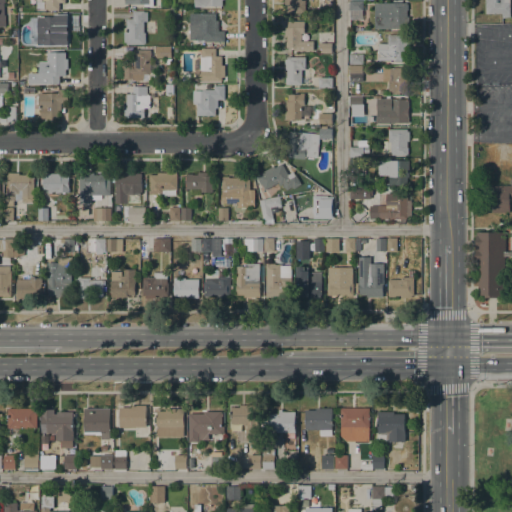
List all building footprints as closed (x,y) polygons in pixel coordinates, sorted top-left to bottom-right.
[(66,0),(66,3),(60,3),(60,11),(48,11),(48,9),(36,9),(36,1),(42,1),(42,0),(66,0)] [(305,0),(306,13),(285,13),(284,0),(305,0)] [(510,0),(510,17),(502,17),(502,13),(486,13),(486,0),(510,0)] [(349,1),(363,1),(363,11),(349,11),(349,1)] [(407,3),(407,28),(375,29),(375,3),(407,3)] [(126,44),(126,42),(124,42),(124,32),(127,32),(126,18),(133,18),(133,11),(144,11),(144,12),(147,12),(147,21),(144,21),(144,33),(145,33),(145,43),(144,43),(144,44),(126,44)] [(216,13),(216,21),(219,21),(218,31),(225,31),(225,42),(190,42),(190,25),(190,13),(216,13)] [(41,44),(41,34),(34,34),(34,19),(42,19),(42,17),(58,17),(68,17),(68,27),(62,27),(62,39),(60,39),(60,44),(41,44)] [(304,21),(304,33),(301,33),(301,41),(313,41),(313,50),(293,50),(293,48),(285,48),(285,42),(287,42),(287,36),(284,36),(284,26),(288,26),(288,21),(304,21)] [(410,34),(410,61),(391,61),(391,60),(378,60),(378,49),(379,49),(379,44),(388,44),(388,35),(410,34)] [(332,43),(332,53),(319,53),(319,43),(332,43)] [(157,46),(171,46),(171,58),(157,58),(157,46)] [(198,81),(198,69),(200,69),(200,57),(201,57),(201,48),(216,48),(216,56),(222,56),(222,65),(225,65),(225,77),(222,77),(222,81),(198,81)] [(151,50),(150,59),(155,59),(155,81),(133,80),(124,79),(124,65),(131,65),(131,57),(133,57),(133,50),(151,50)] [(68,59),(68,69),(66,69),(66,76),(62,76),(62,77),(60,77),(60,83),(46,83),(46,75),(41,75),(41,62),(47,62),(47,52),(66,52),(66,59),(68,59)] [(363,54),(363,64),(349,64),(349,54),(363,54)] [(305,69),(301,69),(301,85),(287,85),(287,84),(285,84),(285,77),(287,77),(287,70),(285,70),(285,59),(287,59),(287,57),(305,57),(305,69)] [(362,66),(363,81),(350,82),(350,66),(362,66)] [(412,68),(412,93),(389,93),(389,80),(390,80),(390,68),(412,68)] [(332,77),(332,88),(318,88),(318,77),(332,77)] [(197,116),(197,104),(193,104),(193,91),(202,91),(202,89),(214,89),(214,85),(225,85),(225,100),(218,100),(218,108),(216,108),(216,116),(197,116)] [(147,95),(148,95),(148,88),(157,88),(157,103),(150,103),(150,108),(144,108),(144,117),(123,118),(123,106),(126,106),(126,94),(133,94),(133,86),(147,86),(147,95)] [(68,89),(68,103),(61,103),(61,111),(59,111),(59,118),(41,119),(41,108),(39,108),(39,93),(58,93),(58,89),(68,89)] [(285,120),(285,101),(287,101),(287,94),(300,94),(300,93),(304,93),(304,105),(301,105),(301,106),(310,106),(311,116),(301,116),(301,120),(285,120)] [(362,97),(362,104),(364,104),(364,116),(351,117),(351,106),(350,106),(350,97),(362,97)] [(390,123),(389,112),(385,112),(385,100),(408,99),(408,115),(406,115),(406,123),(390,123)] [(16,121),(7,121),(7,106),(16,106),(16,121)] [(332,113),(332,123),(319,123),(319,113),(332,113)] [(288,158),(289,153),(285,152),(286,143),(288,143),(289,137),(288,137),(289,131),(319,134),(319,129),(331,128),(332,138),(319,139),(318,157),(305,156),(305,159),(288,158)] [(409,131),(409,141),(407,141),(407,147),(408,147),(408,154),(407,154),(407,155),(391,155),(391,154),(384,154),(384,149),(390,149),(390,142),(388,142),(388,129),(407,129),(407,131),(409,131)] [(363,147),(363,157),(349,157),(349,147),(363,147)] [(409,161),(409,185),(389,185),(389,176),(378,176),(378,161),(409,161)] [(273,166),(274,168),(282,163),(288,175),(293,172),(294,175),(295,174),(301,184),(293,189),(292,187),(286,190),(283,184),(280,186),(278,183),(265,190),(262,185),(261,185),(257,177),(258,176),(257,175),(273,166)] [(110,193),(91,193),(91,204),(89,204),(89,205),(79,204),(80,175),(82,175),(82,172),(94,173),(94,175),(99,175),(99,174),(106,174),(106,177),(110,177),(110,193)] [(212,176),(212,192),(200,192),(200,195),(191,195),(191,189),(186,189),(186,174),(192,174),(192,175),(198,175),(198,172),(207,172),(208,176),(212,176)] [(6,201),(6,173),(19,173),(19,175),(26,175),(26,173),(34,173),(34,202),(23,202),(23,199),(15,199),(16,200),(12,201),(12,205),(7,205),(7,201),(6,201)] [(43,173),(68,174),(68,188),(69,188),(69,193),(48,193),(48,189),(43,189),(43,173)] [(141,188),(142,188),(142,195),(127,195),(127,203),(115,203),(115,192),(115,173),(141,173),(141,188)] [(177,173),(177,189),(175,189),(175,196),(160,196),(160,193),(149,193),(149,175),(158,175),(158,173),(177,173)] [(222,177),(222,176),(229,176),(229,177),(237,177),(237,176),(247,176),(247,177),(249,177),(250,189),(255,189),(255,207),(237,207),(237,203),(222,203),(222,193),(222,177)] [(511,185),(511,198),(509,198),(509,212),(492,212),(492,185),(511,185)] [(349,199),(349,190),(363,190),(363,199),(349,199)] [(407,216),(407,219),(369,219),(369,205),(386,205),(386,193),(393,193),(393,191),(400,191),(400,192),(407,192),(407,194),(408,194),(408,199),(411,199),(411,216),(409,216),(407,216)] [(259,200),(279,196),(282,207),(278,207),(279,211),(272,213),(273,219),(263,221),(259,200)] [(313,213),(312,213),(313,196),(328,196),(327,197),(333,197),(333,218),(313,218),(313,213)] [(13,207),(14,221),(3,221),(3,207),(13,207)] [(47,207),(48,221),(38,221),(38,208),(47,207)] [(145,207),(146,221),(129,221),(129,207),(145,207)] [(179,207),(180,221),(170,221),(170,207),(179,207)] [(191,208),(191,220),(181,220),(181,207),(191,208)] [(228,220),(218,220),(218,207),(228,207),(228,220)] [(111,208),(111,221),(93,221),(93,208),(111,208)] [(357,221),(352,216),(361,208),(366,213),(357,221)] [(505,295),(478,295),(478,260),(474,260),(475,236),(476,236),(476,232),(505,232),(505,251),(505,257),(505,295)] [(355,251),(345,251),(345,237),(355,237),(355,251)] [(0,239),(3,239),(3,238),(13,238),(13,256),(10,256),(2,256),(2,251),(3,251),(3,249),(0,249),(0,239)] [(74,251),(64,251),(64,244),(60,244),(60,238),(74,238),(74,251)] [(105,252),(87,252),(87,238),(105,238),(105,252)] [(122,251),(106,251),(106,239),(122,238),(122,251)] [(170,238),(170,251),(153,251),(153,238),(170,238)] [(201,238),(201,251),(191,251),(191,238),(201,238)] [(220,256),(212,256),(212,251),(202,251),(202,238),(220,238),(220,256)] [(263,238),(262,251),(243,251),(243,239),(263,238)] [(274,252),(264,252),(264,238),(274,238),(274,252)] [(324,251),(314,251),(314,238),(324,238),(324,251)] [(339,252),(326,252),(326,238),(339,238),(339,252)] [(386,251),(376,251),(376,238),(386,238),(386,251)] [(397,238),(397,251),(387,252),(387,238),(397,238)] [(17,251),(17,257),(14,257),(14,239),(24,239),(24,251),(17,251)] [(310,259),(296,259),(296,241),(309,241),(310,259)] [(10,270),(11,270),(11,297),(2,297),(2,296),(0,296),(0,266),(2,266),(2,256),(10,256),(10,266),(10,270)] [(47,262),(58,262),(58,256),(72,257),(71,297),(55,297),(55,295),(47,295),(47,262)] [(383,284),(382,284),(383,296),(367,297),(367,295),(359,295),(359,284),(358,257),(370,256),(370,263),(383,263),(383,284)] [(323,271),(314,271),(314,261),(323,261),(323,271)] [(259,297),(243,297),(243,295),(236,295),(236,266),(245,266),(245,263),(259,263),(259,297)] [(281,264),(282,277),(291,277),(292,295),(273,296),(266,296),(266,265),(268,265),(268,263),(275,263),(275,265),(281,264)] [(301,267),(301,271),(308,271),(308,278),(309,278),(309,279),(322,278),(322,297),(305,298),(305,296),(297,296),(297,279),(294,279),(294,267),(301,267)] [(353,267),(352,283),(353,283),(353,295),(327,295),(327,283),(328,283),(328,267),(353,267)] [(111,271),(121,271),(121,275),(123,275),(123,269),(135,269),(135,284),(134,284),(134,295),(127,295),(127,297),(111,297),(111,271)] [(230,295),(228,295),(228,298),(205,299),(205,295),(203,295),(203,282),(205,282),(205,270),(218,270),(218,277),(230,276),(230,295)] [(154,277),(154,272),(167,272),(167,284),(168,284),(168,295),(155,295),(155,298),(145,298),(145,294),(142,294),(142,277),(154,277)] [(30,279),(30,278),(41,277),(41,302),(16,303),(16,279),(30,279)] [(90,280),(96,280),(96,277),(102,277),(102,280),(105,280),(105,285),(103,285),(103,296),(102,296),(102,297),(96,297),(96,296),(89,296),(89,298),(77,298),(77,294),(75,294),(75,279),(77,279),(77,277),(90,277),(90,280)] [(198,298),(184,297),(184,296),(174,296),(174,277),(185,278),(185,279),(198,279),(198,298)] [(414,295),(411,295),(411,298),(402,298),(402,296),(395,296),(395,297),(389,297),(389,296),(388,296),(388,280),(389,280),(389,279),(401,279),(401,277),(414,277),(414,295)] [(120,427),(120,407),(130,407),(130,405),(146,405),(146,427),(120,427)] [(231,407),(240,407),(240,405),(258,405),(258,441),(246,441),(246,428),(247,428),(247,425),(231,425),(231,407)] [(8,408),(37,408),(37,428),(8,428),(8,408)] [(110,408),(110,439),(101,439),(101,435),(95,435),(95,434),(84,434),(84,408),(110,408)] [(157,411),(166,411),(166,408),(184,408),(184,436),(157,436),(157,428),(157,411)] [(305,410),(316,410),(316,408),(331,408),(332,435),(320,436),(320,429),(306,430),(305,410)] [(340,408),(369,408),(369,442),(356,442),(356,443),(345,443),(345,440),(341,435),(340,408)] [(42,409),(54,409),(54,414),(57,414),(57,412),(73,412),(73,429),(73,440),(73,447),(61,447),(61,440),(55,440),(55,433),(42,433),(42,409)] [(295,433),(267,433),(266,414),(279,414),(279,409),(282,409),(282,412),(295,411),(295,433)] [(194,440),(194,433),(193,433),(193,413),(204,413),(204,411),(222,411),(222,413),(223,413),(223,416),(222,416),(222,426),(224,426),(224,433),(221,433),(221,434),(209,434),(209,440),(194,440)] [(378,420),(376,420),(376,417),(378,417),(378,411),(394,411),(394,413),(404,414),(404,430),(405,430),(405,441),(388,441),(388,439),(386,439),(386,433),(378,433),(378,420)] [(263,469),(263,449),(274,449),(274,469),(263,469)] [(126,450),(126,469),(114,469),(115,450),(126,450)] [(215,455),(215,450),(222,450),(222,455),(224,455),(224,469),(212,469),(211,455),(215,455)] [(24,470),(24,454),(38,454),(38,470),(24,470)] [(260,454),(260,468),(249,469),(249,455),(260,454)] [(348,469),(335,469),(335,454),(348,454),(348,469)] [(15,455),(15,469),(3,469),(3,455),(15,455)] [(75,455),(75,468),(64,469),(64,455),(75,455)] [(112,455),(112,469),(100,469),(101,455),(112,455)] [(186,469),(175,468),(175,455),(186,455),(186,469)] [(333,469),(322,469),(322,455),(333,455),(333,469)] [(384,455),(384,468),(372,469),(372,455),(384,455)] [(112,486),(113,500),(101,500),(101,486),(112,486)] [(164,502),(150,502),(150,486),(164,486),(164,502)] [(240,486),(240,500),(227,500),(227,486),(240,486)] [(384,487),(393,487),(393,499),(382,499),(382,509),(372,509),(372,486),(384,486),(384,487)] [(41,511),(41,496),(54,496),(54,507),(50,508),(50,511),(68,511),(41,511)] [(4,511),(4,503),(17,503),(17,510),(20,510),(20,502),(34,502),(34,510),(37,510),(37,511),(4,511)]
